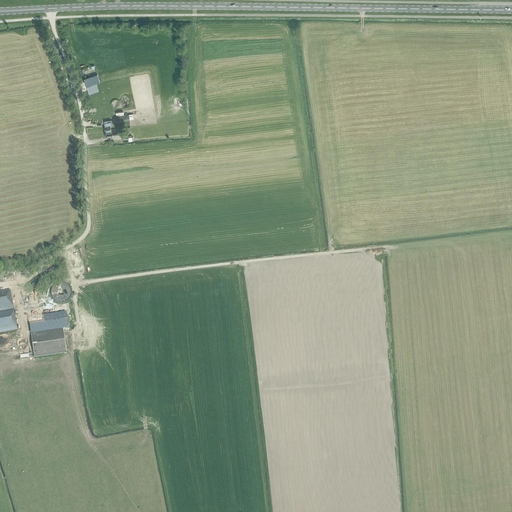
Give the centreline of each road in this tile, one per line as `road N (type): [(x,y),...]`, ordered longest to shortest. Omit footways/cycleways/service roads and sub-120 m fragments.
road 1 (primary): [(0,11),(159,3),(511,8)]
road 2 (unclassified): [(0,21),(204,15)]
